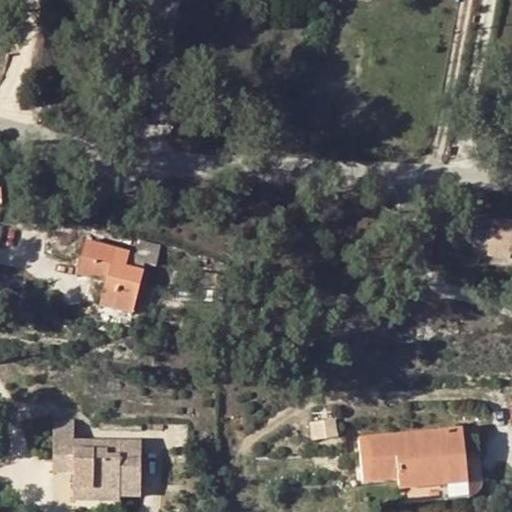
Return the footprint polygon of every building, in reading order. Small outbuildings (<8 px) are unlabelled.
[(131,179),(130,188),(144,190),(145,182),(131,179)] [(510,252),(511,251),(511,220),(493,219),(488,256),(509,257),(510,252)] [(108,275),(106,283),(99,305),(132,314),(143,270),(142,270),(144,263),(155,266),(161,246),(140,241),(137,253),(130,251),(129,253),(116,249),(116,248),(86,240),(79,267),(108,275)] [(108,275),(79,267),(77,274),(106,283),(108,275)] [(79,457),(79,469),(72,471),(73,489),(120,489),(120,497),(140,497),(140,441),(73,441),(73,420),(53,420),(54,457),(79,457)] [(401,504),(474,496),(476,495),(478,491),(481,488),(481,484),(482,479),(477,428),(463,429),(468,483),(399,490),(401,504)] [(364,483),(398,479),(399,490),(468,483),(463,429),(360,440),(364,483)] [(54,457),(54,472),(72,471),(79,469),(79,457),(54,457)] [(120,489),(73,489),(73,501),(120,502),(120,497),(120,489)]
